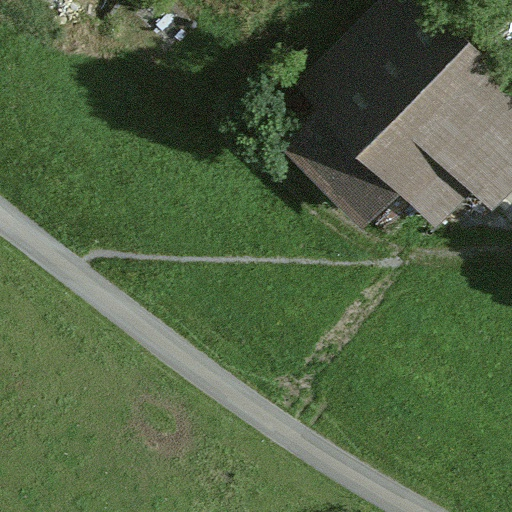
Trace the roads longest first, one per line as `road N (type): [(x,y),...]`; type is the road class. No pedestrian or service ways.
road 1 (unclassified): [(0,217),(194,368),(428,511)]
road 2 (track): [(98,0),(360,234),(419,254)]
